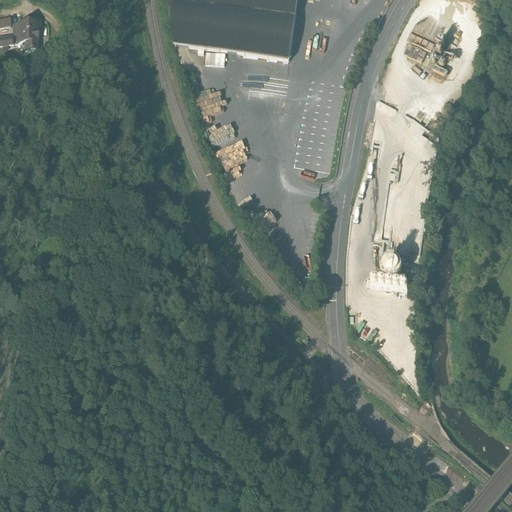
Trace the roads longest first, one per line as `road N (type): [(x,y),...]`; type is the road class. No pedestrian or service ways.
road 1 (secondary): [(495,511),(351,394),(331,312),(363,92),(408,0)]
road 2 (track): [(0,7),(32,3),(56,14),(95,137),(154,180),(275,344),(332,376),(340,355)]
road 3 (track): [(69,60),(0,395)]
